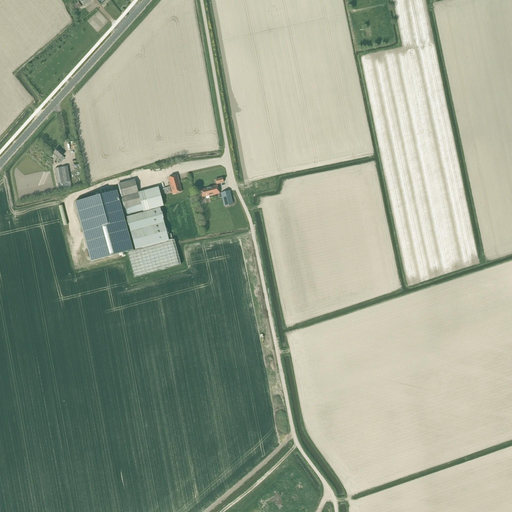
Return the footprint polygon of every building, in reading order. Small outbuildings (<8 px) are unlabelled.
[(58,148),(53,153),(59,159),(58,160),(60,162),(64,158),(62,156),(64,154),(58,148)] [(55,169),(58,184),(58,187),(59,189),(71,187),(70,182),(67,166),(55,169)] [(172,192),(173,194),(181,192),(177,175),(168,178),(171,187),(167,188),(162,189),(164,194),(168,193),(172,192)] [(135,180),(118,184),(127,216),(143,211),(144,212),(126,217),(127,220),(126,220),(118,192),(76,203),(92,262),(134,251),(127,227),(129,226),(130,232),(135,250),(127,253),(134,278),(181,265),(174,240),(173,240),(171,234),(167,235),(160,208),(159,207),(163,206),(158,187),(138,193),(135,180)] [(206,196),(207,198),(209,198),(209,196),(219,194),(217,185),(207,188),(203,189),(203,190),(200,190),(202,197),(206,196)] [(224,207),(232,205),(229,191),(228,191),(221,193),(224,207)]
